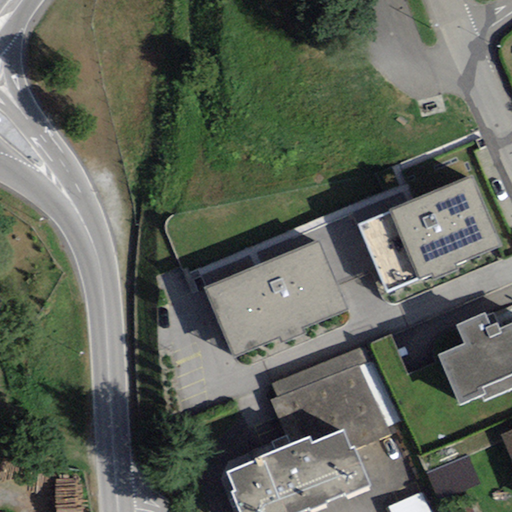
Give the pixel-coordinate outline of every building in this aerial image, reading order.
[(471,174),(389,209),(390,212),(357,226),(386,291),(418,277),(419,280),(431,275),(433,280),(456,270),(454,265),(501,245),(471,174)] [(233,359),(347,311),(318,241),(204,289),(233,359)] [(456,325),(465,344),(438,355),(459,405),(481,396),(483,401),(511,388),(511,324),(499,330),(496,324),(491,326),(485,313),(456,325)] [(366,345),(272,385),(277,398),(270,401),(289,445),(309,436),(312,443),(343,430),(351,449),(354,448),(355,450),(392,435),(388,427),(399,422),(366,345)] [(235,491),(231,493),(239,511),(299,511),(309,508),(310,511),(326,505),(325,502),(343,495),(344,498),(370,487),(355,450),(354,448),(351,449),(343,430),(312,443),(309,436),(289,445),(255,459),(256,461),(227,473),(235,491)] [(511,430),(501,435),(511,461),(511,430)] [(426,474),(439,503),(480,485),(467,456),(426,474)] [(390,511),(431,511),(423,492),(388,507),(390,511)]
